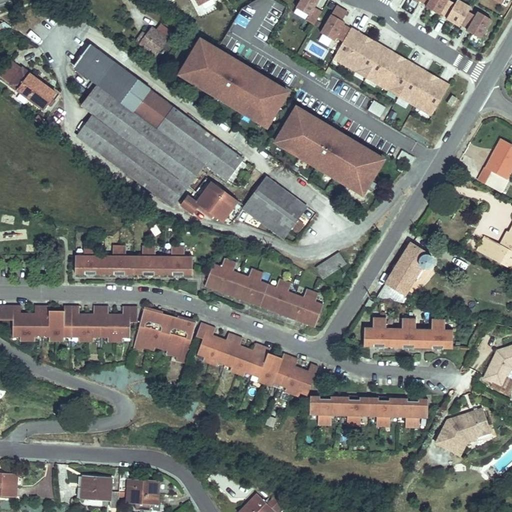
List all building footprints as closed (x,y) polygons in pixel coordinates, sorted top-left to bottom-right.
[(321,14),(314,10),(319,0),(302,0),(296,10),(310,18),(307,22),(314,27),(321,14)] [(441,16),(448,3),(449,0),(422,0),(420,4),(427,9),(426,11),(428,11),(440,18),(441,16)] [(488,0),(502,8),(506,0),(488,0)] [(273,31),(284,7),(272,2),(262,27),(273,31)] [(468,15),(471,10),(458,3),(455,7),(448,3),(441,16),(448,20),(447,22),(448,23),(460,30),(461,28),(468,15)] [(342,21),(346,14),(336,8),(320,34),(333,42),(335,39),(342,44),(350,31),(343,27),(344,24),(341,23),(342,21)] [(480,41),(491,22),(478,15),(476,19),(468,15),(461,28),(469,32),(467,34),(468,35),(480,41)] [(155,52),(174,26),(161,17),(155,25),(152,23),(147,31),(140,41),(155,52)] [(140,41),(147,31),(143,28),(136,38),(140,41)] [(357,42),(354,40),(358,34),(350,30),(350,31),(342,44),(347,47),(338,62),(343,65),(342,67),(349,70),(363,46),(357,42)] [(363,46),(367,39),(358,34),(354,40),(357,42),(363,46)] [(119,94),(135,74),(87,37),(71,58),(95,76),(119,94)] [(212,43),(204,38),(204,39),(201,38),(198,44),(204,47),(207,42),(211,44),(212,43)] [(372,51),(376,45),(367,39),(363,46),(370,49),(372,51)] [(266,115),(272,119),(285,96),(280,93),(283,87),(279,85),(211,44),(207,42),(204,47),(198,44),(184,66),(190,70),(187,75),(191,78),(259,118),(263,121),(266,115)] [(366,78),(383,49),(376,45),(372,51),(370,49),(363,46),(349,70),(354,73),(355,72),(366,78)] [(381,89),(396,65),(390,61),(387,59),(390,53),(383,49),(366,78),(377,85),(376,86),(381,89)] [(2,53),(0,55),(0,78),(34,106),(49,87),(34,75),(32,78),(2,53)] [(396,65),(399,58),(390,53),(387,59),(390,61),(396,65)] [(404,70),(408,64),(399,58),(396,65),(402,68),(404,70)] [(398,97),(415,68),(408,64),(404,70),(402,68),(396,65),(381,89),(386,92),(387,91),(398,97)] [(187,75),(190,70),(184,66),(180,73),(183,74),(182,75),(190,80),(191,78),(187,75)] [(413,108),(428,83),(421,79),(419,78),(423,72),(415,68),(398,97),(409,103),(408,105),(413,108)] [(432,77),(423,72),(419,78),(421,79),(428,83),(432,77)] [(155,121),(171,99),(135,74),(119,94),(155,121)] [(138,145),(155,121),(119,94),(95,76),(79,97),(91,106),(75,128),(123,164),(138,145)] [(440,83),(432,77),(428,83),(437,89),(440,83)] [(285,96),(289,90),(287,89),(288,87),(280,83),(279,85),(283,87),(280,93),(285,96)] [(431,116),(448,87),(440,83),(437,89),(435,88),(428,83),(413,108),(419,112),(420,110),(431,116)] [(457,100),(452,97),(447,105),(452,108),(457,100)] [(240,151),(171,99),(155,121),(138,145),(185,179),(201,156),(224,173),(240,151)] [(378,116),(383,107),(371,100),(366,109),(378,116)] [(308,110),(300,105),(300,106),(297,105),(294,111),(300,115),(303,109),(307,112),(308,110)] [(300,115),(294,111),(280,134),(286,137),(283,143),(287,145),(355,185),(359,188),(362,182),(368,186),(382,163),(376,160),(379,154),(375,152),(307,112),(303,109),(300,115)] [(268,125),(272,119),(266,115),(263,121),(259,118),(258,120),(266,125),(266,124),(268,125)] [(283,143),(286,137),(280,134),(277,140),(279,141),(278,142),(286,147),(287,145),(283,143)] [(489,154),(495,158),(504,140),(499,137),(489,154)] [(505,178),(511,165),(511,144),(504,140),(495,158),(489,154),(483,167),(505,178)] [(185,179),(138,145),(123,164),(169,198),(185,179)] [(403,149),(398,157),(411,164),(416,156),(403,149)] [(376,160),(382,163),(385,157),(383,156),(384,155),(376,150),(375,152),(379,154),(376,160)] [(307,201),(263,170),(242,200),(283,233),(307,201)] [(186,189),(180,198),(192,207),(196,202),(211,212),(213,209),(222,215),(237,193),(210,176),(196,196),(186,189)] [(364,192),(368,186),(362,182),(359,188),(355,185),(354,187),(362,192),(362,191),(364,192)] [(511,213),(505,209),(489,239),(484,236),(476,250),(489,258),(495,247),(511,256),(511,213)] [(476,250),(484,236),(476,231),(468,245),(476,250)] [(391,267),(368,295),(400,300),(421,267),(425,269),(432,270),(434,264),(430,259),(409,243),(391,267)] [(70,258),(69,277),(188,276),(188,257),(181,256),(181,244),(164,244),(164,256),(150,256),(150,245),(136,245),(136,256),(120,256),(120,244),(105,244),(105,257),(93,257),(93,245),(79,245),(79,258),(70,258)] [(340,245),(304,269),(323,276),(349,259),(340,245)] [(511,262),(511,256),(495,247),(489,258),(508,268),(511,262)] [(205,266),(200,285),(318,320),(323,303),(313,300),(316,291),(304,287),(301,296),(285,291),(287,283),(276,280),(273,288),(255,283),(258,273),(245,270),(242,278),(228,274),(230,266),(219,262),(217,270),(205,266)] [(366,304),(371,307),(376,300),(371,297),(366,304)] [(0,325),(9,326),(8,344),(29,345),(29,338),(46,339),(46,345),(60,345),(61,338),(76,339),(76,345),(90,346),(90,340),(104,340),(104,345),(126,346),(127,327),(134,327),(135,310),(118,310),(118,320),(105,320),(106,310),(90,310),(90,318),(77,318),(77,309),(61,308),(61,318),(46,317),(46,309),(31,309),(30,318),(18,318),(18,309),(0,308),(0,325)] [(159,313),(140,310),(133,356),(143,358),(144,354),(152,355),(153,350),(168,352),(167,358),(176,360),(176,363),(186,365),(194,318),(175,315),(174,321),(158,318),(159,313)] [(363,325),(363,343),(458,346),(458,325),(450,325),(450,316),(434,316),(433,325),(419,325),(420,315),(405,315),(404,324),(389,324),(389,315),(373,314),(373,325),(363,325)] [(194,338),(201,340),(196,360),(219,366),(221,359),(237,364),(235,371),(248,375),(250,367),(263,370),(260,378),(275,383),(278,374),(290,378),(288,386),(303,390),(305,382),(317,386),(325,357),(314,354),(311,364),(299,360),(302,350),(287,346),(284,355),(269,351),(272,342),(258,338),(255,348),(242,344),(244,335),(230,331),(227,339),(213,335),(215,327),(199,322),(194,338)] [(511,347),(496,350),(487,369),(505,378),(511,369),(511,368),(511,347)] [(505,378),(487,369),(483,378),(500,387),(505,378)] [(442,396),(320,385),(318,402),(327,403),(326,414),(341,415),(341,405),(353,406),(353,417),(370,419),(371,407),(384,408),(383,420),(401,422),(401,411),(414,412),(413,424),(427,425),(427,414),(440,415),(442,396)] [(462,421),(446,445),(461,454),(474,438),(499,429),(495,413),(462,421)] [(474,438),(461,454),(469,458),(480,445),(501,438),(499,429),(474,438)] [(35,497),(53,498),(54,475),(35,474),(35,497)] [(17,476),(0,475),(0,496),(16,497),(17,476)] [(76,487),(75,501),(107,502),(106,510),(116,510),(116,491),(107,490),(108,480),(80,478),(80,487),(76,487)] [(140,482),(122,481),(122,505),(130,505),(130,511),(144,511),(144,505),(153,506),(154,485),(140,485),(140,482)] [(270,511),(272,511),(252,493),(234,511),(270,511)]
